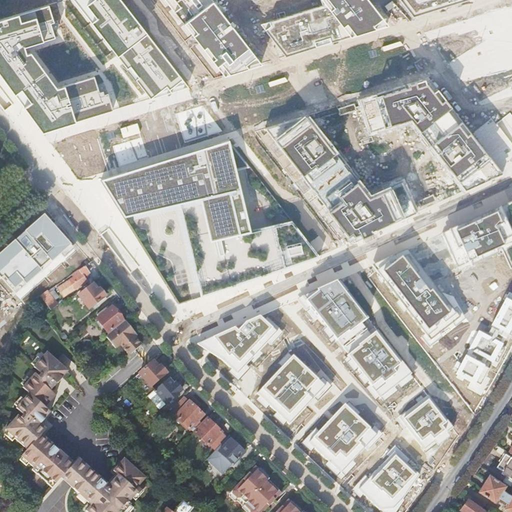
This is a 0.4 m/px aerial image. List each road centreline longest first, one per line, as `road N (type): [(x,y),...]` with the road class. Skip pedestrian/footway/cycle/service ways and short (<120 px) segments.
road 1 (residential): [(511,182),(169,336)]
road 2 (residential): [(169,336),(344,511)]
road 3 (residential): [(41,171),(169,336)]
road 4 (residential): [(169,336),(67,423),(99,464)]
road 5 (residential): [(511,387),(431,511)]
